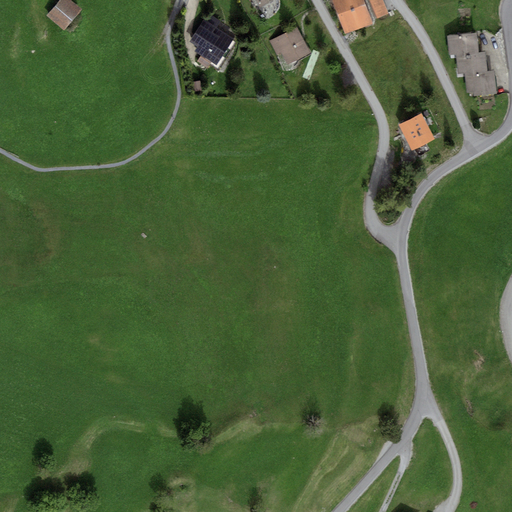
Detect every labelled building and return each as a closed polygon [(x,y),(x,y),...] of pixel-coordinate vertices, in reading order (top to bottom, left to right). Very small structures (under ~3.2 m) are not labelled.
[(83,12),(69,0),(61,0),(46,16),(64,32),(83,12)] [(255,0),(260,9),(275,0),(255,0)] [(372,24),(363,0),(331,0),(345,34),(372,24)] [(388,14),(382,0),(369,0),(377,18),(388,14)] [(220,60),(233,39),(203,20),(190,42),(198,47),(195,52),(201,56),(211,62),(216,65),(220,60)] [(310,54),(297,28),(270,41),(277,56),(282,53),(288,65),(310,54)] [(449,55),(456,55),(458,75),(465,74),(467,93),(473,93),(474,96),(496,94),(496,90),(494,71),(488,71),(485,51),(479,52),(476,33),(447,36),(449,55)] [(207,68),(211,62),(201,56),(197,62),(207,68)] [(201,90),(199,81),(191,83),(193,91),(201,90)] [(412,151),(434,140),(421,114),(399,125),(412,151)]
